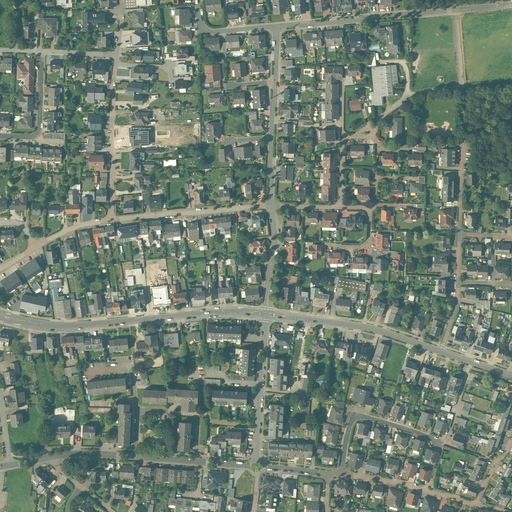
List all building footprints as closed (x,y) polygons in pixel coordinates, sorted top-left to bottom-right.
[(219,0),(205,0),(206,10),(221,9),(219,0)] [(277,0),(274,0),(274,5),(273,6),(273,7),(274,7),(274,13),(284,12),(284,5),(283,0),(277,0)] [(304,0),(294,0),(295,12),(305,11),(304,0)] [(324,0),(315,0),(315,1),(315,4),(316,5),(316,6),(318,6),(319,10),(320,11),(323,11),(325,9),(326,9),(326,5),(325,5),(324,0)] [(334,0),(335,12),(343,11),(342,0),(334,0)] [(342,0),(343,11),(352,10),(351,0),(350,0),(342,0)] [(356,0),(358,7),(360,8),(364,8),(365,7),(366,7),(366,6),(365,0),(356,0)] [(262,4),(256,4),(256,6),(252,7),(253,16),(264,15),(264,11),(263,6),(262,4)] [(237,6),(227,7),(228,18),(237,18),(236,11),(237,11),(237,6)] [(185,9),(175,10),(175,24),(185,24),(189,24),(189,22),(189,17),(190,17),(190,13),(189,14),(189,11),(188,9),(185,9)] [(136,12),(133,12),(133,26),(143,26),(143,12),(136,12)] [(92,24),(92,15),(92,13),(83,13),(84,30),(92,30),(92,24)] [(92,15),(92,24),(98,23),(99,27),(104,27),(104,14),(94,15),(92,15)] [(44,19),(43,19),(43,29),(43,32),(50,32),(50,36),(56,36),(57,19),(44,19)] [(34,27),(24,26),(23,37),(34,37),(34,27)] [(385,28),(377,28),(378,38),(386,37),(385,36),(387,35),(391,35),(392,40),(387,40),(388,52),(393,52),(394,52),(396,52),(399,51),(396,27),(390,27),(390,28),(385,29),(385,28)] [(190,30),(179,31),(180,41),(181,42),(185,42),(186,41),(191,40),(191,38),(190,30)] [(342,31),(333,32),(334,44),(342,44),(341,37),(343,36),(342,31)] [(147,32),(140,32),(140,33),(138,33),(137,33),(133,33),(133,44),(147,44),(147,32)] [(333,32),(325,32),(325,38),(326,38),(327,45),(334,44),(333,32)] [(321,33),(312,34),(314,46),(321,46),(320,39),(322,38),(321,33)] [(312,34),(304,34),(304,40),(305,40),(306,47),(314,46),(312,34)] [(365,39),(360,40),(359,34),(351,35),(351,38),(350,39),(351,47),(360,46),(360,49),(366,48),(365,39)] [(264,35),(252,36),(253,44),(255,44),(255,48),(265,47),(264,35)] [(106,37),(102,37),(102,41),(97,41),(97,46),(102,46),(105,46),(110,47),(110,37),(106,36),(106,37)] [(238,36),(227,37),(228,45),(233,44),(233,46),(238,46),(237,42),(239,42),(238,36)] [(218,46),(218,38),(206,39),(207,51),(218,50),(219,50),(218,46)] [(295,40),(285,41),(285,45),(286,45),(287,53),(291,52),(292,57),(301,56),(300,55),(303,54),(302,45),(296,46),(295,40)] [(176,50),(177,59),(188,59),(187,49),(176,50)] [(141,50),(137,50),(137,51),(133,51),(132,59),(140,59),(141,50)] [(374,52),(367,53),(368,66),(375,65),(374,52)] [(12,58),(4,58),(4,60),(0,60),(0,63),(0,71),(11,72),(12,65),(12,59),(12,58)] [(255,59),(251,60),(252,70),(258,69),(258,72),(266,71),(265,58),(255,59)] [(25,65),(18,65),(18,73),(21,73),(21,77),(26,78),(26,82),(28,82),(28,85),(26,85),(26,86),(26,89),(24,89),(24,93),(32,93),(32,78),(33,78),(33,66),(33,59),(25,59),(25,65)] [(86,63),(76,63),(73,66),(70,72),(73,73),(74,71),(77,73),(86,73),(86,63)] [(104,63),(93,63),(93,72),(93,73),(104,74),(104,63)] [(245,63),(234,64),(235,71),(236,70),(236,76),(235,76),(235,77),(246,76),(245,63)] [(174,64),(175,74),(185,74),(185,64),(174,64)] [(218,65),(206,67),(207,67),(208,73),(206,73),(206,75),(206,74),(206,79),(211,79),(211,80),(213,80),(220,79),(220,75),(218,75),(217,71),(218,71),(218,65)] [(390,65),(371,67),(373,92),(371,92),(372,105),(383,104),(382,96),(393,95),(392,85),(390,65)] [(359,66),(348,67),(348,68),(349,76),(360,75),(359,66)] [(335,68),(328,67),(328,73),(325,73),(325,77),(327,78),(333,78),(335,78),(335,68)] [(149,70),(135,69),(134,79),(138,79),(138,80),(141,80),(141,79),(149,80),(149,70)] [(297,71),(291,71),(291,73),(286,73),(286,80),(294,80),(294,77),(297,77),(297,71)] [(175,81),(175,89),(188,89),(187,80),(175,81)] [(50,88),(49,88),(49,97),(59,97),(59,92),(58,92),(58,88),(60,89),(60,88),(57,88),(50,88)] [(95,88),(88,88),(88,89),(88,97),(87,102),(93,102),(93,98),(104,99),(104,93),(102,93),(102,88),(95,88)] [(264,89),(253,90),(253,91),(254,91),(255,99),(265,98),(264,89)] [(294,90),(284,89),(284,100),(294,100),(294,90)] [(243,93),(233,94),(234,104),(235,104),(235,103),(239,103),(239,104),(244,103),(244,100),(243,93)] [(142,98),(143,95),(134,94),(133,104),(142,104),(142,103),(142,98)] [(223,94),(208,95),(209,102),(209,101),(215,101),(215,107),(225,106),(223,94)] [(32,97),(21,97),(21,103),(24,103),(23,110),(25,110),(31,110),(32,110),(32,97)] [(59,97),(49,97),(48,106),(50,106),(56,106),(60,106),(60,105),(58,105),(58,102),(59,102),(59,97)] [(265,98),(255,99),(255,107),(254,107),(255,108),(266,107),(265,98)] [(352,101),(350,101),(351,111),(361,110),(360,103),(360,100),(354,100),(352,101)] [(297,106),(283,106),(283,113),(287,113),(287,117),(293,118),(293,113),(295,113),(296,113),(297,113),(297,106)] [(256,111),(244,112),(244,115),(251,115),(252,121),(257,121),(256,111)] [(50,112),(48,112),(48,121),(58,121),(58,117),(57,116),(57,112),(60,113),(60,112),(56,112),(50,112)] [(148,114),(135,113),(135,117),(131,116),(130,124),(142,124),(142,119),(148,120),(148,114)] [(0,115),(0,125),(9,126),(10,116),(0,115)] [(95,116),(94,116),(94,117),(88,116),(88,122),(90,122),(90,129),(101,129),(101,116),(95,116)] [(25,117),(24,117),(24,122),(19,121),(19,128),(32,128),(32,117),(31,117),(25,117)] [(401,118),(392,118),(392,139),(401,139),(401,118)] [(257,121),(252,121),(253,131),(264,130),(263,120),(257,121)] [(58,121),(48,121),(48,130),(49,130),(56,130),(59,130),(59,129),(57,129),(57,125),(58,125),(58,121)] [(287,124),(283,124),(282,135),(292,136),(292,131),(290,131),(290,125),(292,125),(287,124)] [(329,130),(320,131),(321,140),(321,141),(329,140),(335,140),(334,130),(330,130),(329,130)] [(138,133),(131,134),(131,137),(129,137),(130,139),(131,139),(131,146),(140,146),(140,145),(146,144),(146,141),(147,141),(147,137),(147,136),(146,131),(138,131),(138,133)] [(294,143),(289,143),(287,143),(287,142),(282,142),(282,153),(289,153),(289,158),(294,158),(294,153),(294,143)] [(263,145),(255,146),(256,151),(256,155),(264,154),(263,145)] [(364,146),(351,146),(350,148),(350,151),(350,156),(363,156),(364,146)] [(8,148),(0,147),(0,160),(2,160),(2,159),(9,159),(8,162),(9,162),(9,159),(8,159),(8,150),(8,148)] [(249,147),(237,148),(238,152),(238,158),(238,159),(239,159),(240,159),(240,158),(244,158),(244,155),(250,155),(249,147)] [(228,149),(219,150),(220,155),(219,156),(219,158),(220,159),(220,161),(228,160),(229,160),(228,153),(228,149)] [(454,150),(441,149),(441,152),(441,154),(441,157),(454,158),(454,150)] [(144,152),(130,151),(129,158),(130,158),(130,162),(139,162),(139,158),(140,158),(141,155),(144,156),(144,152)] [(393,155),(383,154),(383,162),(387,162),(387,164),(392,164),(392,160),(393,155)] [(415,154),(414,154),(413,155),(408,155),(407,156),(407,158),(408,159),(408,164),(421,165),(421,162),(422,161),(422,159),(421,158),(421,156),(416,155),(415,154)] [(94,156),(90,156),(90,158),(90,159),(89,159),(89,164),(90,164),(90,167),(95,167),(95,170),(102,170),(102,167),(102,164),(103,164),(103,159),(102,159),(102,156),(96,156),(94,156)] [(454,158),(441,157),(441,161),(441,162),(441,165),(454,166),(454,158)] [(139,162),(130,162),(130,165),(129,165),(129,169),(132,170),(136,170),(140,170),(140,165),(139,165),(139,162)] [(292,166),(286,166),(286,165),(285,165),(285,167),(281,167),(281,179),(285,179),(292,179),(292,166)] [(357,176),(355,176),(355,183),(363,183),(368,183),(368,182),(368,173),(367,172),(361,171),(357,171),(357,173),(357,176)] [(470,174),(467,174),(467,184),(476,185),(476,175),(470,174)] [(142,177),(135,177),(135,185),(133,185),(133,190),(143,189),(142,177)] [(454,177),(441,177),(441,189),(443,189),(453,189),(454,177)] [(421,183),(410,183),(410,192),(421,192),(421,183)] [(100,190),(97,190),(96,201),(106,201),(106,190),(105,190),(106,184),(101,184),(100,190)] [(253,185),(245,185),(247,198),(257,197),(255,187),(255,184),(253,185)] [(398,185),(397,184),(395,184),(395,185),(391,185),(391,189),(390,190),(390,192),(391,194),(402,194),(402,191),(403,190),(403,188),(402,187),(402,185),(398,185)] [(312,185),(300,185),(300,194),(309,194),(309,189),(312,189),(312,185)] [(228,189),(219,190),(221,201),(229,200),(228,189)] [(363,189),(357,189),(357,190),(357,195),(357,196),(357,199),(357,200),(360,200),(361,199),(369,199),(369,190),(363,189)] [(453,189),(443,189),(442,201),(441,201),(453,202),(453,189)] [(203,190),(193,191),(193,195),(194,195),(195,204),(204,203),(203,190)] [(324,192),(323,192),(322,193),(319,193),(319,198),(322,198),(323,199),(326,199),(326,200),(329,200),(330,199),(332,199),(333,198),(333,193),(332,192),(330,192),(324,192)] [(21,200),(14,201),(15,210),(26,209),(26,193),(20,193),(21,200)] [(149,197),(149,198),(149,204),(150,207),(161,206),(160,196),(149,197)] [(83,212),(91,212),(91,197),(83,197),(83,212)] [(133,202),(127,203),(127,205),(122,205),(123,213),(134,212),(133,202)] [(40,204),(32,204),(33,214),(41,214),(40,212),(40,204)] [(416,209),(404,209),(404,218),(408,218),(409,219),(411,220),(412,219),(416,219),(416,209)] [(390,210),(382,210),(381,220),(390,220),(390,215),(390,210)] [(453,211),(441,211),(441,224),(441,226),(449,226),(450,226),(451,215),(453,215),(453,211)] [(317,214),(307,213),(307,222),(317,222),(317,217),(317,214)] [(476,215),(467,214),(467,215),(465,215),(465,220),(467,220),(466,226),(475,226),(476,215)] [(263,215),(252,216),(253,223),(254,223),(255,223),(256,222),(257,222),(257,227),(263,227),(263,222),(264,222),(263,215)] [(299,215),(287,215),(287,225),(295,225),(298,225),(299,215)] [(357,217),(352,217),(352,218),(347,217),(347,225),(351,226),(353,228),(356,228),(357,227),(362,227),(362,218),(357,218),(357,217)] [(216,218),(209,219),(210,228),(209,228),(210,231),(210,236),(211,236),(215,236),(215,234),(214,228),(217,227),(216,218)] [(223,218),(216,218),(217,227),(220,227),(220,231),(220,235),(225,234),(224,227),(223,218)] [(505,219),(497,219),(496,223),(495,223),(495,228),(504,229),(505,219)] [(161,220),(153,221),(154,230),(156,230),(157,237),(157,240),(160,240),(159,230),(162,230),(161,220)] [(147,222),(139,223),(140,228),(141,234),(148,233),(148,231),(147,222)] [(197,222),(188,223),(189,228),(188,228),(189,234),(189,236),(189,237),(193,237),(193,240),(199,239),(198,233),(197,222)] [(179,224),(172,225),(173,236),(180,236),(180,232),(179,224)] [(136,225),(127,227),(128,237),(137,236),(138,236),(137,228),(136,225)] [(172,225),(165,226),(165,232),(165,233),(166,233),(166,234),(166,237),(173,236),(172,225)] [(287,225),(286,232),(285,241),(294,241),(295,225),(287,225)] [(113,226),(106,227),(107,236),(115,235),(114,232),(113,226)] [(127,227),(117,228),(118,231),(119,238),(128,237),(127,227)] [(99,228),(93,230),(94,238),(96,238),(97,243),(99,243),(99,244),(101,243),(100,237),(101,237),(99,228)] [(88,231),(80,233),(80,236),(80,237),(82,245),(87,244),(86,241),(90,240),(88,231)] [(383,232),(383,234),(377,234),(377,241),(387,241),(387,232),(383,232)] [(450,236),(436,235),(436,241),(441,241),(442,241),(442,245),(440,245),(440,247),(446,247),(446,245),(450,246),(450,236)] [(73,240),(64,241),(65,248),(66,254),(75,252),(73,240)] [(255,242),(251,243),(251,249),(255,248),(258,253),(261,252),(262,250),(265,250),(264,247),(265,246),(264,245),(264,241),(255,242)] [(509,244),(495,244),(494,254),(495,254),(508,254),(509,244)] [(481,245),(467,245),(467,255),(481,255),(481,245)] [(313,248),(309,247),(309,253),(312,253),(312,254),(312,257),(320,258),(320,248),(313,248)] [(297,248),(288,248),(287,260),(296,260),(297,248)] [(56,251),(47,252),(48,263),(58,261),(56,251)] [(21,267),(28,279),(42,270),(34,258),(21,267)] [(384,259),(375,259),(375,264),(375,269),(385,270),(385,264),(383,264),(384,259)] [(396,260),(393,260),(393,267),(393,268),(393,270),(394,270),(395,271),(398,271),(399,270),(402,270),(402,267),(403,267),(403,265),(402,264),(402,260),(396,260)] [(434,262),(431,262),(431,266),(434,266),(434,269),(439,269),(439,270),(441,270),(447,271),(447,270),(447,263),(434,262)] [(477,265),(467,265),(466,276),(477,276),(477,266),(477,265)] [(255,266),(253,266),(252,266),(252,268),(247,268),(245,268),(245,270),(246,277),(251,277),(252,280),(257,280),(258,281),(260,281),(261,280),(261,278),(260,277),(259,267),(256,267),(255,266)] [(487,266),(477,266),(477,276),(487,277),(487,271),(487,266)] [(494,267),(494,269),(494,277),(507,277),(508,267),(494,267)] [(0,280),(8,292),(22,283),(15,271),(0,280)] [(366,282),(338,277),(337,287),(352,290),(357,291),(365,292),(366,282)] [(133,280),(125,281),(126,289),(134,288),(133,280)] [(31,284),(35,292),(41,289),(37,281),(31,284)] [(165,282),(159,283),(160,295),(160,296),(159,293),(155,294),(157,305),(160,305),(164,305),(164,304),(168,304),(165,282)] [(178,285),(171,286),(174,303),(180,302),(179,293),(178,285)] [(186,286),(181,287),(181,293),(179,293),(180,302),(188,301),(186,286)] [(69,299),(59,300),(58,288),(50,288),(53,319),(72,316),(69,299)] [(202,288),(193,288),(194,300),(197,299),(204,298),(204,292),(202,292),(202,288)] [(249,289),(244,290),(245,302),(253,301),(252,299),(259,299),(258,290),(250,290),(251,292),(249,292),(249,289)] [(475,290),(466,290),(466,298),(471,298),(471,297),(475,298),(475,300),(478,300),(478,295),(475,295),(475,290)] [(506,292),(495,292),(494,301),(506,301),(506,292)] [(97,294),(95,294),(93,294),(94,305),(95,309),(96,312),(101,311),(100,308),(102,308),(99,293),(97,294)] [(329,295),(318,293),(317,298),(316,298),(316,299),(315,305),(316,305),(321,306),(321,307),(325,307),(325,308),(326,302),(328,302),(327,303),(328,303),(329,295)] [(38,297),(23,294),(20,308),(25,309),(25,310),(38,313),(38,309),(44,310),(47,297),(38,295),(38,297)] [(292,295),(284,294),(283,302),(291,303),(292,295)] [(117,296),(113,297),(113,302),(114,311),(121,310),(119,302),(119,301),(118,302),(117,300),(118,300),(117,296)] [(124,297),(119,298),(119,301),(119,302),(121,310),(128,309),(126,301),(124,301),(124,299),(124,297)] [(142,298),(131,300),(132,309),(143,307),(142,298)] [(350,301),(336,299),(335,309),(348,311),(350,301)] [(379,301),(374,299),(371,308),(377,310),(376,314),(381,316),(385,304),(378,302),(379,301)] [(75,301),(75,306),(77,316),(87,315),(85,300),(75,301)] [(475,300),(474,300),(474,306),(490,310),(490,300),(478,300),(475,300)] [(94,305),(88,306),(89,314),(96,313),(96,312),(95,309),(94,305)] [(405,310),(393,306),(389,320),(397,323),(398,318),(400,319),(400,316),(399,316),(400,313),(404,314),(405,310)] [(424,320),(415,318),(413,327),(417,329),(421,330),(424,322),(424,320)] [(434,319),(432,325),(429,334),(438,337),(441,328),(438,327),(440,321),(434,319)] [(224,340),(224,327),(218,326),(217,325),(216,326),(212,326),(212,325),(207,325),(207,341),(211,342),(211,341),(215,341),(215,340),(224,340)] [(224,327),(224,340),(232,341),(231,342),(236,342),(236,343),(240,343),(241,326),(236,326),(236,327),(232,327),(231,326),(230,327),(224,327)] [(458,327),(453,342),(461,344),(463,336),(461,335),(464,329),(458,327)] [(467,330),(465,337),(463,336),(461,344),(468,347),(473,332),(467,330)] [(190,333),(185,337),(189,342),(192,339),(194,339),(195,339),(195,340),(200,340),(199,331),(194,332),(190,333)] [(10,334),(0,332),(0,345),(8,347),(10,334)] [(481,332),(475,349),(483,352),(483,351),(486,342),(484,342),(487,334),(481,332)] [(291,335),(272,333),(270,349),(277,350),(277,345),(290,346),(291,335)] [(177,334),(168,334),(168,336),(165,336),(166,347),(178,346),(177,334)] [(156,335),(145,336),(146,340),(147,340),(147,342),(142,343),(142,342),(137,343),(137,348),(138,358),(142,358),(141,350),(150,350),(150,351),(150,352),(151,353),(152,354),(153,354),(155,354),(156,353),(156,352),(157,351),(156,349),(158,349),(159,349),(158,340),(156,340),(156,335)] [(74,336),(67,337),(69,351),(69,353),(73,353),(72,348),(71,347),(71,346),(75,346),(74,337),(74,336)] [(83,336),(74,337),(74,336),(74,337),(75,346),(76,348),(84,347),(83,339),(84,339),(83,336)] [(57,337),(48,337),(48,341),(48,348),(51,348),(51,355),(55,354),(55,348),(58,348),(57,337)] [(94,337),(91,337),(91,338),(84,339),(83,339),(84,347),(84,350),(90,349),(89,348),(97,347),(97,349),(103,348),(102,337),(94,338),(94,337)] [(42,338),(31,338),(32,353),(42,352),(42,356),(46,356),(45,352),(43,352),(42,338)] [(117,340),(109,340),(110,351),(115,351),(115,349),(123,348),(123,350),(128,349),(127,339),(120,339),(117,339),(117,340)] [(325,343),(317,342),(316,347),(317,347),(316,352),(322,352),(322,350),(329,351),(330,344),(329,344),(330,341),(325,341),(325,343)] [(344,343),(336,342),(335,354),(336,354),(336,357),(337,357),(337,359),(339,360),(340,357),(339,357),(340,353),(343,353),(344,343)] [(493,345),(486,342),(483,351),(490,354),(493,345)] [(351,344),(344,343),(343,353),(342,358),(350,359),(351,344)] [(388,346),(379,343),(375,356),(384,359),(388,346)] [(371,349),(355,344),(353,351),(357,353),(356,358),(367,362),(371,349)] [(508,350),(506,350),(503,358),(510,361),(511,353),(511,345),(510,345),(508,350)] [(503,349),(499,347),(496,356),(503,358),(506,350),(503,349)] [(239,363),(253,363),(253,360),(254,359),(253,358),(254,354),(255,354),(255,350),(241,349),(238,349),(238,353),(239,353),(239,357),(240,357),(239,363)] [(283,359),(270,358),(270,374),(274,374),(283,374),(283,359)] [(18,362),(11,363),(12,371),(14,370),(15,373),(19,372),(18,362)] [(416,365),(407,362),(404,372),(407,373),(406,376),(414,379),(417,370),(415,369),(416,365)] [(253,363),(239,363),(239,374),(252,375),(253,369),(254,368),(253,367),(253,363)] [(78,366),(64,368),(65,374),(66,374),(71,373),(78,372),(78,366)] [(12,371),(5,372),(7,384),(16,382),(15,373),(14,370),(12,371)] [(442,373),(433,370),(430,378),(430,379),(435,380),(433,385),(440,387),(443,377),(441,377),(442,373)] [(283,374),(274,374),(273,389),(286,390),(287,374),(283,374)] [(461,380),(453,377),(449,386),(447,392),(456,395),(461,380)] [(106,380),(107,392),(112,392),(112,390),(121,389),(121,391),(126,390),(125,378),(122,378),(106,380)] [(107,392),(106,380),(87,382),(88,394),(93,394),(93,392),(102,391),(102,393),(107,392)] [(14,389),(10,390),(11,396),(8,396),(10,407),(20,406),(24,405),(21,388),(14,389)] [(182,400),(183,390),(180,389),(180,390),(167,389),(167,391),(166,401),(171,401),(171,399),(182,400)] [(154,390),(143,390),(142,401),(143,401),(143,400),(166,402),(166,403),(166,401),(167,391),(156,391),(157,390),(154,390)] [(183,390),(182,400),(182,402),(184,402),(183,410),(181,410),(195,411),(195,403),(197,403),(198,391),(187,390),(183,390)] [(229,405),(230,391),(224,391),(223,390),(221,391),(212,390),(212,401),(215,404),(225,405),(225,402),(229,403),(228,405),(229,405)] [(230,391),(229,405),(229,403),(232,403),(232,405),(242,406),(242,403),(246,404),(247,393),(238,392),(237,390),(236,392),(230,391)] [(369,392),(362,390),(362,391),(355,390),(354,394),(355,394),(353,400),(358,402),(358,401),(361,402),(361,403),(362,402),(366,403),(366,404),(368,398),(369,392)] [(389,402),(381,400),(378,411),(386,414),(388,407),(390,402),(389,402)] [(342,402),(336,401),(334,407),(342,410),(344,402),(342,402)] [(130,404),(119,403),(118,410),(120,411),(119,424),(130,424),(131,412),(129,412),(130,404)] [(284,405),(271,405),(270,420),(282,421),(284,405)] [(404,408),(395,405),(392,416),(400,419),(404,409),(404,408)] [(470,408),(464,406),(461,413),(467,415),(470,408)] [(334,407),(332,407),(334,408),(332,417),(330,416),(328,421),(339,424),(343,410),(342,410),(334,407)] [(433,415),(423,412),(422,417),(421,417),(421,418),(422,418),(420,425),(424,426),(424,427),(425,428),(425,427),(429,428),(432,419),(433,415)] [(21,413),(11,415),(12,426),(23,425),(21,413)] [(500,414),(497,422),(508,425),(510,420),(506,419),(502,417),(502,415),(500,414)] [(467,421),(460,418),(458,425),(463,427),(464,424),(466,424),(467,421)] [(282,421),(270,420),(269,436),(281,437),(282,421)] [(446,422),(438,420),(434,431),(438,432),(439,432),(444,434),(447,426),(446,425),(447,423),(446,422)] [(497,422),(496,421),(494,429),(497,430),(496,434),(500,436),(502,430),(506,431),(508,425),(497,422)] [(191,423),(179,422),(178,449),(189,450),(191,423)] [(369,425),(360,423),(358,433),(366,435),(367,431),(369,425)] [(130,424),(119,424),(118,445),(129,445),(130,424)] [(70,425),(50,426),(50,437),(70,436),(70,425)] [(95,426),(83,426),(82,437),(83,437),(83,435),(90,436),(90,437),(94,437),(95,426)] [(385,430),(376,428),(375,430),(374,431),(374,432),(375,433),(374,438),(378,439),(379,440),(381,441),(382,440),(384,434),(385,430)] [(333,431),(329,431),(326,443),(335,445),(337,432),(333,431)] [(240,433),(233,433),(233,443),(232,446),(240,447),(240,444),(240,440),(240,437),(240,434),(240,433)] [(408,437),(398,434),(395,445),(404,448),(408,437)] [(464,439),(454,435),(451,443),(462,447),(464,439)] [(494,440),(490,438),(488,444),(496,447),(498,441),(494,440)] [(424,442),(415,439),(413,447),(413,449),(419,451),(421,451),(424,442)] [(288,444),(269,443),(268,454),(288,455),(288,444)] [(304,444),(288,443),(288,444),(288,455),(303,456),(304,444)] [(312,445),(304,444),(303,456),(311,457),(312,445)] [(496,447),(488,444),(486,450),(490,452),(494,453),(496,447)] [(431,449),(429,448),(427,449),(427,451),(427,452),(425,459),(435,462),(437,455),(438,453),(432,451),(431,449)] [(324,450),(323,450),(323,453),(323,459),(323,463),(329,463),(329,460),(333,460),(333,456),(336,456),(336,451),(324,450)] [(360,455),(352,453),(349,466),(359,468),(359,467),(361,461),(361,459),(359,459),(360,455)] [(380,462),(368,459),(367,462),(366,468),(366,469),(378,472),(380,462)] [(398,461),(389,459),(387,467),(391,468),(390,473),(396,474),(398,464),(399,461),(398,461)] [(486,463),(478,460),(473,470),(482,473),(486,463)] [(416,466),(407,463),(406,467),(405,469),(414,471),(416,466)] [(134,467),(121,466),(121,475),(127,476),(127,477),(133,478),(134,467)] [(511,468),(508,466),(502,476),(506,478),(509,473),(511,474),(511,468)] [(40,470),(36,469),(35,475),(34,478),(35,479),(38,482),(45,474),(40,470)] [(414,471),(405,469),(405,470),(404,474),(412,477),(414,471)] [(428,471),(421,469),(418,477),(420,478),(421,480),(423,481),(425,480),(425,479),(426,480),(428,474),(431,475),(433,471),(432,471),(429,470),(428,471)] [(178,470),(171,470),(170,472),(170,478),(170,481),(177,481),(178,471),(178,470)] [(482,473),(473,470),(472,473),(471,473),(469,477),(479,481),(482,473)] [(86,471),(83,480),(91,481),(91,472),(86,471)] [(100,472),(91,471),(91,472),(91,481),(99,482),(100,477),(100,472)] [(190,471),(183,471),(183,472),(182,482),(189,482),(189,480),(190,474),(190,471)] [(225,473),(208,472),(207,486),(214,486),(214,485),(216,484),(216,483),(224,484),(225,473)] [(51,479),(45,474),(38,482),(41,484),(45,487),(51,479)] [(277,480),(264,477),(263,486),(270,487),(273,488),(274,485),(276,486),(277,484),(279,485),(280,480),(277,480)] [(500,479),(494,488),(502,493),(505,488),(501,486),(504,481),(500,479)] [(294,481),(284,480),(283,493),(286,493),(286,494),(292,495),(293,489),(294,481)] [(460,482),(453,480),(452,485),(461,488),(462,483),(460,482)] [(347,482),(336,481),(336,485),(334,484),(334,488),(335,488),(335,492),(345,494),(346,494),(347,486),(347,482)] [(366,485),(357,483),(355,492),(364,494),(365,489),(366,485)] [(319,485),(308,485),(307,497),(311,497),(318,498),(319,485)] [(477,489),(469,486),(465,485),(464,488),(468,489),(466,494),(474,496),(477,489)] [(67,493),(59,486),(57,489),(54,487),(51,491),(53,493),(54,493),(62,499),(67,493)] [(382,487),(373,486),(372,494),(381,496),(382,489),(382,487)] [(124,491),(119,491),(119,488),(115,487),(114,497),(124,498),(124,491)] [(402,493),(394,491),(394,490),(389,488),(387,499),(390,499),(389,500),(390,502),(389,505),(398,508),(402,493)] [(494,488),(490,495),(498,501),(500,497),(503,500),(506,496),(502,493),(494,488)] [(418,495),(409,493),(408,498),(407,499),(406,501),(407,502),(407,503),(415,505),(417,498),(418,495)] [(276,495),(267,494),(265,507),(266,507),(275,508),(276,495)] [(183,511),(185,499),(177,498),(177,499),(174,499),(169,498),(168,504),(176,504),(175,511),(183,511)] [(192,499),(185,499),(183,511),(191,511),(192,506),(200,507),(200,501),(191,500),(192,499)] [(247,501),(238,499),(237,504),(235,502),(231,502),(230,505),(246,508),(247,501)] [(207,501),(200,500),(200,507),(199,511),(207,511),(208,507),(215,508),(216,503),(216,502),(212,502),(207,502),(207,501)] [(432,501),(429,500),(426,509),(423,508),(423,509),(424,511),(434,511),(437,502),(432,501)] [(87,511),(90,509),(82,503),(76,511),(77,511),(79,511),(80,511),(79,511),(87,511)]
